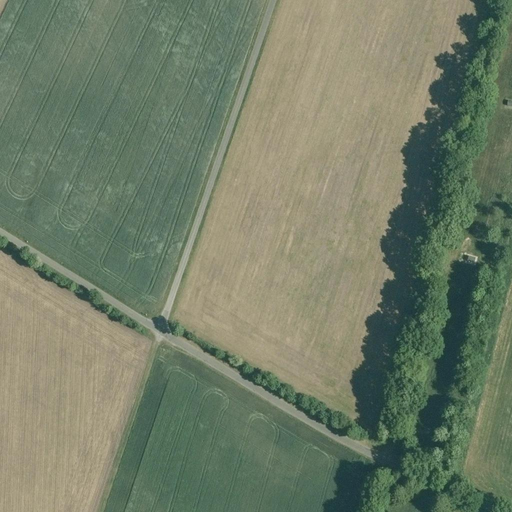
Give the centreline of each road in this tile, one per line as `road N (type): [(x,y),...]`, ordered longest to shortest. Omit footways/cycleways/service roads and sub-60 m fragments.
road 1 (unclassified): [(481,511),(160,322)]
road 2 (unclassified): [(271,0),(160,322)]
road 3 (unclassified): [(160,322),(0,231)]
